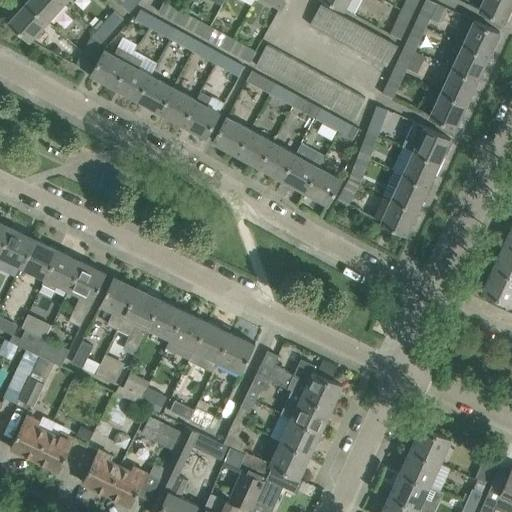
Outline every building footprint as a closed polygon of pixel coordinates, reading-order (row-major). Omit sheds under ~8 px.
[(48,20),(65,1),(64,0),(27,0),(27,1),(48,20)] [(115,0),(129,12),(139,0),(115,0)] [(327,0),(344,9),(348,0),(327,0)] [(412,15),(418,0),(405,0),(401,10),(412,15)] [(445,7),(437,3),(430,0),(424,0),(415,22),(425,27),(429,18),(438,22),(443,21),(448,12),(445,7)] [(504,21),(511,4),(511,0),(482,0),(479,9),(504,21)] [(30,40),(48,20),(27,1),(9,21),(30,40)] [(163,1),(158,11),(175,20),(180,10),(163,1)] [(321,30),(332,9),(321,3),(310,24),(321,30)] [(148,26),(153,15),(140,8),(135,19),(148,26)] [(331,36),(343,15),(332,9),(321,30),(331,36)] [(400,39),(412,15),(401,10),(390,34),(400,39)] [(186,14),(181,24),(197,33),(203,23),(186,14)] [(342,42),(354,21),(343,15),(331,36),(342,42)] [(104,22),(97,30),(106,38),(118,25),(109,17),(105,21),(104,22)] [(160,19),(154,29),(170,38),(176,28),(160,19)] [(488,56),(500,32),(474,20),(463,44),(488,56)] [(353,48),(365,27),(354,21),(342,42),(353,48)] [(415,50),(425,27),(415,22),(404,45),(415,50)] [(209,26),(204,36),(220,45),(226,35),(209,26)] [(364,54),(376,33),(365,27),(353,48),(364,54)] [(93,57),(101,43),(104,40),(106,38),(97,30),(90,38),(83,51),(93,57)] [(182,31),(177,42),(193,51),(199,40),(182,31)] [(375,60),(387,39),(376,33),(364,54),(375,60)] [(232,39),(227,49),(244,58),(249,48),(232,39)] [(386,66),(398,45),(387,39),(375,60),(386,66)] [(205,44),(200,54),(216,63),(222,53),(205,44)] [(266,71),(278,50),(267,44),(255,65),(266,71)] [(477,80),(488,56),(463,44),(452,68),(477,80)] [(114,86),(132,53),(118,45),(113,54),(104,49),(91,73),(114,86)] [(404,74),(415,50),(404,45),(393,69),(404,74)] [(277,77),(289,56),(278,50),(266,71),(277,77)] [(86,71),(93,57),(83,51),(75,65),(86,71)] [(137,99),(150,74),(139,68),(143,59),(132,53),(114,86),(137,99)] [(228,56),(222,67),(239,76),(245,66),(228,56)] [(288,83),(300,61),(289,56),(277,77),(288,83)] [(299,89),(311,68),(300,61),(288,83),(299,89)] [(310,94),(321,73),(311,68),(299,89),(310,94)] [(466,103),(477,80),(452,68),(441,92),(466,103)] [(392,98),(404,74),(393,69),(382,93),(392,98)] [(258,73),(253,83),(270,92),(275,82),(258,73)] [(321,100),(332,79),(321,73),(310,94),(321,100)] [(160,111),(174,86),(150,74),(137,99),(160,111)] [(332,106),(343,85),(332,79),(321,100),(332,106)] [(343,112),(354,91),(343,85),(332,106),(343,112)] [(183,124),(201,91),(200,91),(196,99),(174,86),(160,111),(183,124)] [(282,86),(276,96),(293,105),(298,95),(282,86)] [(206,137),(220,112),(208,105),(212,97),(201,91),(183,124),(206,137)] [(354,91),(343,112),(354,118),(365,97),(354,91)] [(455,127),(466,103),(441,92),(430,116),(455,127)] [(305,98),(299,108),(315,118),(321,107),(305,98)] [(378,134),(387,109),(377,105),(367,129),(378,134)] [(327,111),(322,121),(338,130),(344,120),(327,111)] [(236,153),(250,128),(227,115),(213,140),(236,153)] [(439,162),(450,138),(414,121),(403,145),(414,150),(439,162)] [(350,123),(345,133),(354,138),(359,128),(350,123)] [(259,166),(273,141),(250,128),(236,153),(259,166)] [(369,158),(378,134),(367,129),(358,154),(369,158)] [(282,178),(296,153),(273,141),(259,166),(282,178)] [(305,191),(319,166),(325,155),(302,142),(296,153),(282,178),(305,191)] [(428,186),(439,162),(414,150),(403,174),(428,186)] [(360,181),(369,158),(358,154),(350,177),(360,181)] [(328,204),(342,179),(319,166),(305,191),(328,204)] [(417,210),(428,186),(403,174),(392,198),(417,210)] [(360,182),(360,181),(350,177),(338,198),(348,204),(360,182)] [(406,234),(417,210),(392,198),(380,222),(406,234)] [(0,250),(12,226),(11,226),(11,227),(0,221),(0,250)] [(0,256),(22,266),(35,237),(34,238),(12,228),(12,226),(0,250),(0,256)] [(45,278),(59,249),(58,248),(58,250),(35,239),(36,238),(35,237),(22,266),(45,278)] [(511,276),(511,247),(505,244),(494,268),(511,276)] [(58,284),(69,289),(82,261),(83,260),(82,260),(81,261),(59,250),(59,249),(45,278),(42,283),(55,290),(58,284)] [(105,272),(82,261),(69,289),(80,295),(68,320),(80,326),(106,272),(105,271),(105,272)] [(511,276),(494,268),(484,290),(483,289),(482,290),(510,304),(511,300),(511,276)] [(117,328),(137,287),(137,286),(136,287),(114,277),(115,276),(114,275),(100,304),(113,310),(107,323),(117,328)] [(137,347),(147,327),(161,299),(137,288),(138,287),(137,287),(117,328),(129,334),(125,342),(137,347)] [(161,299),(147,327),(171,338),(184,310),(185,309),(184,309),(183,310),(161,299)] [(189,359),(208,320),(207,320),(207,321),(184,310),(171,338),(166,348),(189,359)] [(14,342),(17,336),(13,334),(18,324),(0,315),(0,327),(13,334),(10,340),(14,342)] [(208,320),(194,349),(218,361),(231,332),(231,331),(230,332),(208,322),(208,321),(208,320)] [(38,354),(46,337),(26,328),(21,338),(17,336),(14,342),(19,345),(26,348),(38,354)] [(241,372),(255,343),(254,343),(254,344),(231,333),(232,332),(231,332),(218,361),(241,372)] [(38,354),(49,359),(61,365),(69,349),(46,337),(38,354)] [(14,342),(10,340),(5,338),(0,347),(0,353),(11,359),(19,345),(14,342)] [(82,340),(72,362),(83,368),(88,357),(93,345),(82,340)] [(19,398),(38,354),(26,348),(3,397),(16,403),(19,398)] [(291,390),(330,408),(341,385),(342,386),(342,385),(313,371),(312,372),(313,372),(309,381),(285,370),(285,369),(275,364),(279,355),(268,350),(257,372),(268,377),(267,379),(270,380),(292,390),(291,390)] [(39,380),(49,359),(38,354),(19,398),(34,405),(45,383),(39,380)] [(96,374),(115,383),(124,366),(105,357),(101,363),(96,374)] [(323,359),(318,371),(331,377),(337,366),(323,359)] [(265,390),(270,380),(267,379),(268,377),(257,372),(246,396),(256,401),(261,388),(265,390)] [(140,403),(148,387),(128,377),(123,386),(119,384),(116,391),(135,400),(140,403)] [(148,387),(143,397),(162,406),(167,396),(148,387)] [(135,400),(116,391),(114,390),(101,418),(121,428),(135,400)] [(319,431),(330,408),(291,390),(281,413),(319,431)] [(245,424),(256,401),(246,396),(235,419),(245,424)] [(209,428),(215,414),(207,410),(210,404),(200,398),(194,409),(190,419),(209,428)] [(190,419),(194,409),(175,399),(170,410),(190,419)] [(308,454),(319,431),(281,413),(270,436),(281,441),(308,454)] [(26,415),(10,447),(35,459),(50,426),(43,423),(40,422),(26,415)] [(245,424),(235,419),(229,432),(224,443),(243,452),(248,441),(239,436),(245,424)] [(182,431),(162,421),(153,439),(173,449),(182,431)] [(187,424),(160,479),(172,485),(159,511),(193,511),(197,505),(181,497),(189,480),(177,475),(199,430),(187,424)] [(439,463),(451,439),(421,425),(410,450),(439,463)] [(50,426),(35,459),(59,471),(75,438),(69,435),(63,432),(50,426)] [(298,476),(308,454),(281,441),(271,463),(270,462),(269,463),(272,464),(299,477),(300,476),(298,476)] [(107,494),(120,465),(110,460),(112,456),(98,450),(82,482),(107,494)] [(429,486),(439,463),(410,450),(399,472),(429,486)] [(272,464),(269,463),(246,453),(241,464),(249,468),(246,474),(243,472),(231,498),(253,508),(272,464)] [(486,484),(496,459),(485,454),(475,477),(478,478),(477,480),(486,484)] [(272,464),(253,508),(262,511),(273,511),(285,485),(297,491),(303,479),(299,477),(272,464)] [(107,494),(131,505),(147,473),(133,467),(131,471),(120,465),(107,494)] [(511,511),(511,468),(508,477),(497,472),(479,511),(493,511),(496,508),(505,511),(511,511)] [(423,498),(429,486),(399,472),(389,496),(424,511),(433,511),(437,505),(423,498)] [(475,507),(486,484),(477,480),(474,489),(472,488),(469,494),(465,492),(462,500),(466,501),(465,503),(475,507)] [(204,511),(233,511),(237,504),(230,501),(211,493),(204,507),(206,508),(204,511)] [(424,511),(389,496),(381,511),(424,511)] [(473,511),(475,507),(465,503),(461,511),(473,511)]
